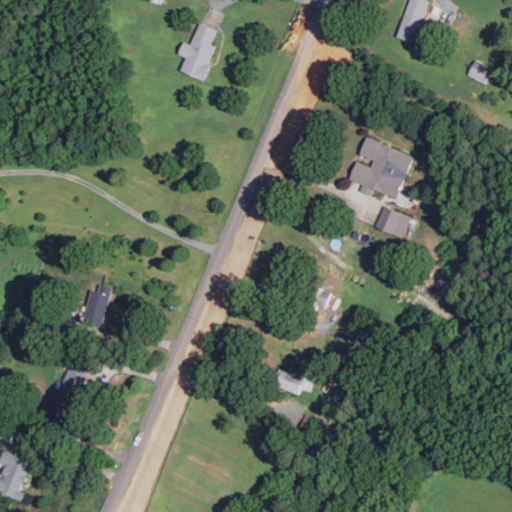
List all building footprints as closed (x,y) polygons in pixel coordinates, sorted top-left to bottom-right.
[(429,0),(411,0),(399,37),(416,43),(429,0)] [(205,79),(222,31),(201,23),(193,44),(185,41),(181,53),(188,56),(183,71),(205,79)] [(470,74),(487,83),(495,68),(477,59),(470,74)] [(370,134),(352,181),(399,199),(415,155),(370,134)] [(379,225),(404,237),(413,217),(388,206),(379,225)] [(325,310),(333,294),(317,285),(309,301),(325,310)] [(86,322),(104,326),(111,291),(93,287),(86,322)] [(55,417),(72,422),(91,360),(74,355),(55,417)] [(302,396),(309,380),(283,368),(276,384),(302,396)] [(33,460),(7,452),(0,473),(0,494),(24,502),(28,491),(24,489),(33,460)]
